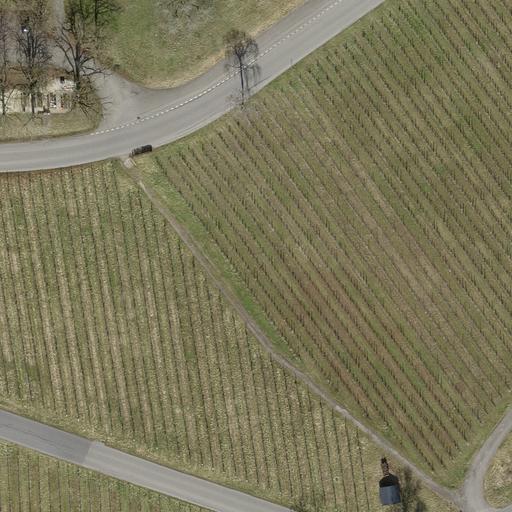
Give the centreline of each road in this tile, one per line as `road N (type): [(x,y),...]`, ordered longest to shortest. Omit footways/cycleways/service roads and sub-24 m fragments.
road 1 (track): [(117,143),(277,359),(471,511)]
road 2 (tertiary): [(364,0),(183,120),(117,143),(0,158)]
road 3 (tertiary): [(0,423),(263,511)]
